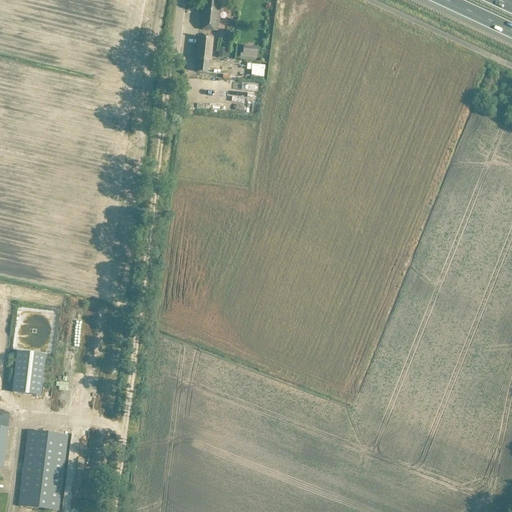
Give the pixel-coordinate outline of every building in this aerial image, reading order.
[(204,0),(202,30),(217,31),(220,0),(204,0)] [(198,60),(197,72),(207,73),(208,61),(210,62),(212,39),(198,38),(196,60),(198,60)] [(218,57),(226,58),(227,49),(219,47),(218,57)] [(241,54),(240,57),(243,57),(257,59),(258,48),(244,47),(243,54),(241,54)] [(262,72),(252,71),(251,81),(262,81),(262,72)] [(12,392),(41,395),(45,354),(16,351),(12,392)] [(0,468),(3,469),(9,416),(3,415),(3,417),(0,416),(0,468)] [(18,506),(58,511),(67,436),(28,431),(18,506)]
